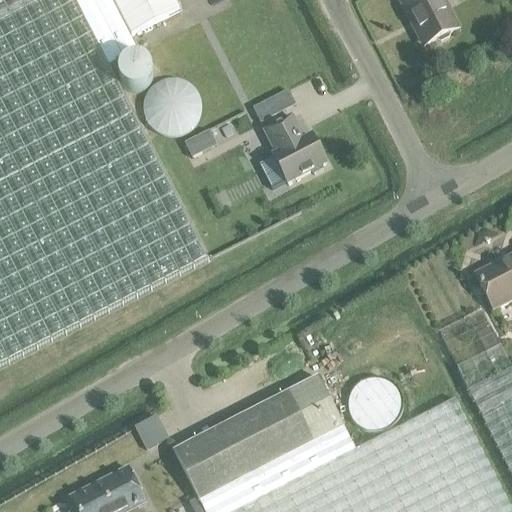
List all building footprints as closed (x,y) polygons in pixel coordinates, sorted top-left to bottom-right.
[(0,0),(0,367),(209,261),(110,68),(103,46),(90,22),(76,0),(0,0)] [(76,0),(90,22),(103,46),(110,68),(139,54),(130,38),(181,12),(175,0),(76,0)] [(444,0),(404,0),(401,2),(410,20),(413,18),(428,46),(459,30),(444,0)] [(445,85),(440,76),(431,81),(436,90),(445,85)] [(205,109),(205,108),(204,103),(203,98),(200,93),(197,89),(189,83),(184,81),(179,80),(173,80),(167,82),(161,85),(158,87),(154,91),(152,95),(150,100),(149,107),(149,113),(150,118),(153,124),(157,128),(165,134),(171,136),(176,136),(182,136),(187,134),(191,132),(196,128),(200,124),(202,119),(204,113),(205,109)] [(304,141),(292,118),(265,132),(277,155),(273,157),(274,159),(260,166),(272,190),(287,183),(288,185),(327,165),(312,137),(304,141)] [(186,144),(193,158),(217,146),(210,132),(186,144)] [(202,154),(210,168),(228,157),(220,144),(202,154)] [(511,302),(511,257),(475,276),(494,312),(511,302)] [(489,329),(477,336),(486,354),(499,347),(489,329)] [(511,371),(469,393),(478,411),(511,394),(511,371)] [(511,511),(455,401),(356,452),(318,379),(174,453),(204,511),(511,511)] [(398,416),(398,415),(398,411),(396,406),(391,399),(384,395),(379,393),(375,393),(371,393),(366,395),(359,400),(355,407),(353,416),(354,421),(356,425),(360,431),(367,436),(374,438),(381,437),(384,436),(388,434),(391,431),(396,425),(397,421),(398,416)] [(511,394),(478,411),(511,476),(511,394)] [(131,511),(147,504),(129,469),(71,499),(77,511),(131,511)] [(173,511),(194,511),(190,503),(173,511)]
